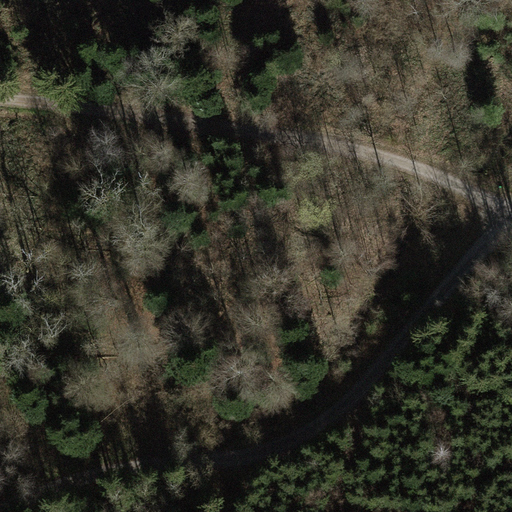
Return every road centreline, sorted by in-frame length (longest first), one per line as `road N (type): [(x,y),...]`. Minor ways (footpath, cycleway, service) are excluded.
road 1 (track): [(511,216),(356,397),(298,437),(240,458),(112,471),(0,511)]
road 2 (track): [(0,98),(359,148),(511,208)]
